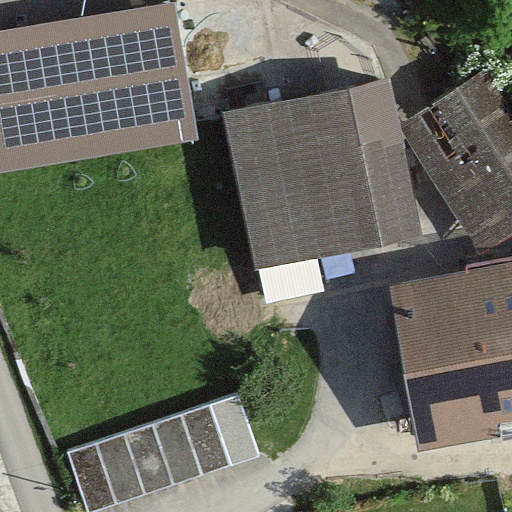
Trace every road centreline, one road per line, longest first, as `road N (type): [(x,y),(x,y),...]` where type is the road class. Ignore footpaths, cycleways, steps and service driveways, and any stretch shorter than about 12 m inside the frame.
road 1 (residential): [(248,511),(339,468),(376,334),(364,286),(464,273),(412,148),(408,60),(331,6),(291,0)]
road 2 (residential): [(56,511),(0,389)]
